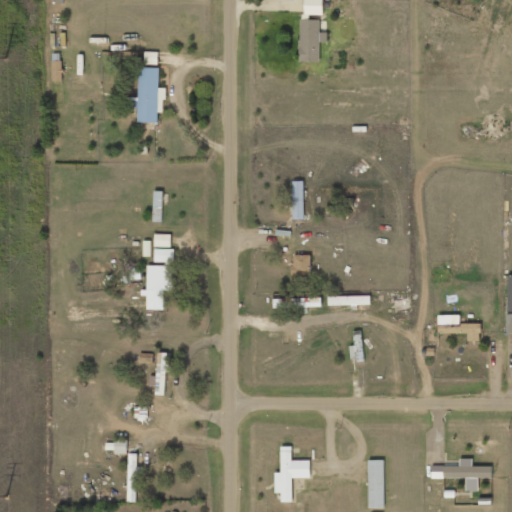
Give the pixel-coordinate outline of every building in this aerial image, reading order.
[(323,0),(304,0),(304,15),(323,16),(323,0)] [(320,62),(319,43),(327,43),(327,33),(320,33),(320,20),(299,20),(300,63),(320,62)] [(53,81),(62,81),(62,63),(52,63),(53,81)] [(139,123),(158,123),(158,113),(166,113),(166,89),(160,89),(160,68),(139,68),(139,123)] [(303,182),(293,182),(294,220),(304,219),(303,182)] [(311,256),(293,255),(293,276),(311,276),(311,256)] [(147,310),(164,310),(165,291),(173,292),(173,267),(148,266),(147,290),(142,290),(142,296),(147,296),(147,310)] [(132,285),(142,285),(141,270),(131,270),(132,285)] [(370,296),(329,298),(329,306),(371,305),(370,296)] [(303,300),(303,307),(321,307),(321,299),(303,300)] [(467,334),(468,342),(481,342),(480,324),(460,324),(460,315),(438,316),(439,334),(467,334)] [(169,354),(158,353),(156,396),(165,396),(166,373),(168,373),(169,354)] [(140,363),(153,363),(153,354),(140,354),(140,363)] [(127,440),(115,440),(115,454),(127,454),(127,440)] [(310,461),(292,461),(292,448),(282,448),(282,473),(275,473),(275,494),(283,494),(283,502),(293,502),(293,479),(310,479),(310,461)] [(492,467),(472,467),(472,459),(460,459),(460,466),(432,467),(432,479),(467,479),(467,492),(478,491),(478,478),(492,478),(492,467)] [(384,461),(368,461),(369,509),(385,508),(384,461)]
